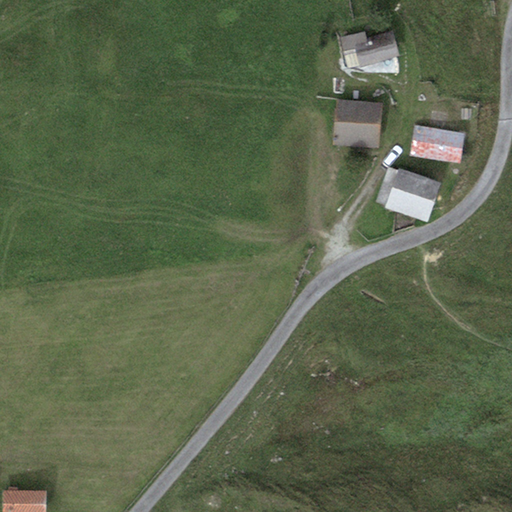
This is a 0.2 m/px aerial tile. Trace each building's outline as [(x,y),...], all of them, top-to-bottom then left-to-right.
[(366,35),(340,42),(345,60),(357,56),(360,69),(399,59),(394,39),(373,45),(366,35)] [(383,111),(341,107),(337,151),(379,154),(383,111)] [(465,137),(425,131),(420,158),(461,165),(465,137)] [(438,190),(400,178),(389,213),(428,225),(438,190)] [(46,511),(46,490),(5,491),(4,511),(46,511)]
